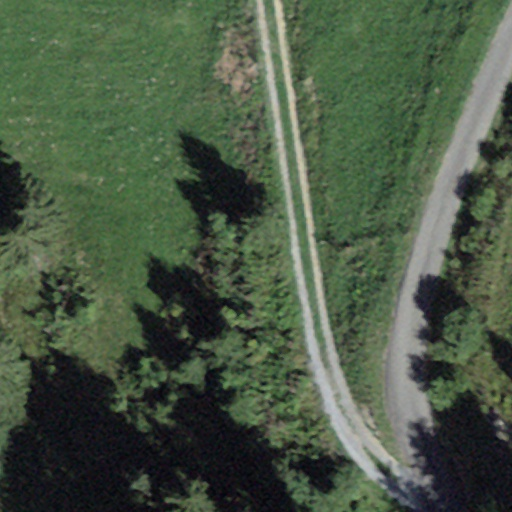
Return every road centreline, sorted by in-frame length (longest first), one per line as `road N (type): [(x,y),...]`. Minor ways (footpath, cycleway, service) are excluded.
road 1 (track): [(269,0),(335,385),(353,434),(380,470),(436,511)]
road 2 (residential): [(511,39),(444,200),(407,359),(423,448),(453,511)]
